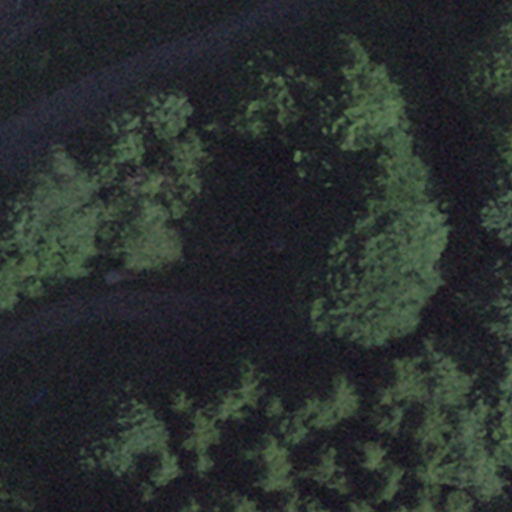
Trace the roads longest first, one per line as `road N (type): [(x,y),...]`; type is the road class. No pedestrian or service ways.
road 1 (track): [(511,343),(341,331),(151,299),(83,301),(0,342)]
road 2 (tertiary): [(315,0),(73,107),(0,158)]
